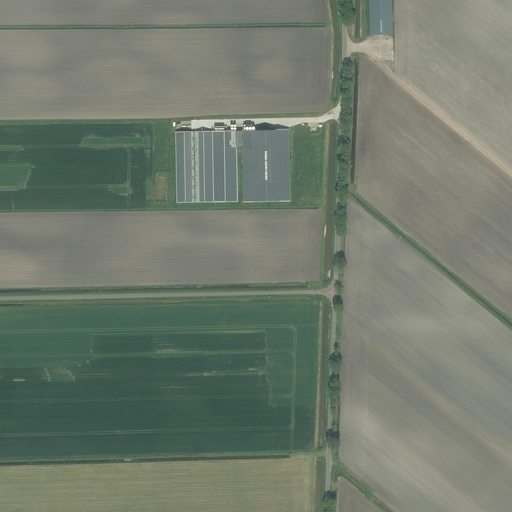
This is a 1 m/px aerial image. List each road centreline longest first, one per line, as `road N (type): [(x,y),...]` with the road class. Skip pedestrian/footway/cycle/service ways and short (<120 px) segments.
road 1 (unclassified): [(335,292),(0,298)]
road 2 (residential): [(335,292),(340,0)]
road 3 (residential): [(327,511),(335,292)]
